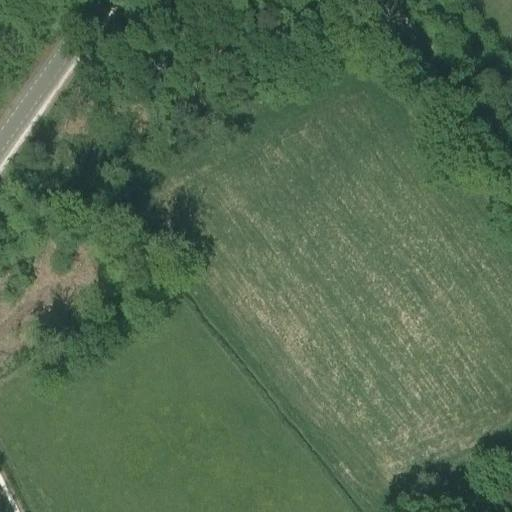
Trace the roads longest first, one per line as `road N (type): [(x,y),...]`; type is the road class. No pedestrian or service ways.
road 1 (track): [(511,163),(399,20),(369,0)]
road 2 (secondary): [(0,143),(103,0)]
